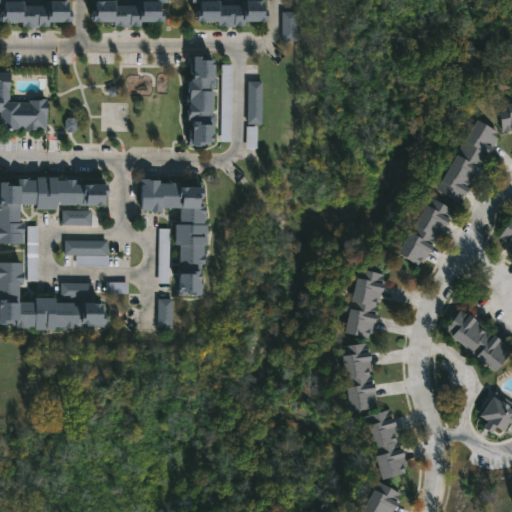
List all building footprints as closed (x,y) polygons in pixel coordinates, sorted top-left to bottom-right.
[(67,0),(67,21),(44,21),(44,25),(18,25),(18,21),(0,21),(0,0),(67,0)] [(164,0),(164,2),(158,2),(159,21),(137,21),(137,25),(110,25),(110,21),(90,21),(90,0),(164,0)] [(262,0),(262,10),(265,10),(265,21),(242,20),(242,26),(216,25),(216,21),(194,20),(195,9),(198,9),(198,2),(189,1),(189,0),(262,0)] [(281,12),(282,42),(297,42),(296,12),(281,12)] [(215,62),(215,78),(216,78),(216,89),(213,88),(213,92),(214,92),(214,114),(217,114),(217,124),(213,124),(213,127),(214,127),(214,145),(205,145),(205,149),(201,148),(193,148),(193,145),(189,145),(189,125),(186,125),(186,98),(188,98),(189,83),(191,83),(191,57),(205,57),(205,62),(215,62)] [(232,65),(221,65),(220,142),(230,142),(232,65)] [(0,73),(9,73),(9,100),(29,100),(29,98),(47,97),(47,129),(25,130),(25,128),(0,128),(0,73)] [(262,82),(247,81),(247,124),(262,125),(262,82)] [(511,132),(506,133),(501,107),(511,104),(511,132)] [(76,118),(65,118),(65,133),(76,132),(76,118)] [(498,140),(487,158),(486,157),(480,166),(481,167),(460,203),(438,189),(466,141),(467,141),(480,121),(501,134),(498,140)] [(108,182),(107,194),(105,194),(105,204),(58,202),(57,209),(37,208),(37,203),(20,203),(20,220),(23,220),(23,243),(0,242),(0,179),(13,180),(13,183),(17,183),(17,175),(87,177),(87,182),(108,182)] [(205,204),(204,210),(206,210),(206,219),(204,219),(204,223),(207,223),(207,228),(209,228),(208,237),(206,237),(206,244),(203,244),(203,247),(206,247),(205,262),(202,262),(201,292),(197,292),(197,294),(179,294),(181,244),(175,243),(176,223),(181,223),(181,206),(162,205),(162,209),(140,209),(141,177),(158,177),(158,180),(200,182),(200,185),(204,185),(204,197),(202,197),(202,204),(205,204)] [(449,221),(447,225),(445,224),(433,244),(435,245),(431,251),(429,251),(420,266),(399,253),(433,196),(454,209),(449,217),(451,218),(449,221)] [(90,226),(91,211),(61,211),(61,225),(90,226)] [(511,244),(502,239),(503,237),(500,235),(511,214),(511,244)] [(27,281),(38,281),(37,226),(26,227),(27,281)] [(107,241),(64,241),(63,255),(76,256),(76,266),(107,266),(107,241)] [(0,261),(22,261),(22,282),(19,282),(19,300),(35,301),(35,296),(56,297),(56,301),(60,301),(61,282),(94,283),(93,302),(103,302),(103,312),(106,312),(106,325),(88,325),(88,322),(83,322),(82,325),(74,325),(74,327),(15,326),(15,322),(0,322),(0,261)] [(382,298),(378,305),(380,306),(374,332),(372,331),(370,338),(346,332),(360,268),(385,273),(383,282),(386,282),(382,298)] [(157,328),(172,329),(172,299),(157,299),(157,328)] [(471,316),(475,319),(476,318),(485,326),(483,328),(493,336),(494,334),(508,345),(506,348),(511,352),(495,371),(445,329),(463,309),(471,316)] [(367,349),(368,352),(370,352),(376,403),(373,403),(373,409),(348,412),(340,347),(367,343),(367,349)] [(511,422),(504,432),(495,426),(491,433),(483,428),(487,422),(480,417),(497,391),(511,400),(511,422)] [(409,471),(383,479),(365,416),(391,409),(409,471)] [(398,505),(395,510),(394,510),(392,511),(363,511),(380,482),(402,494),(398,502),(399,503),(398,505)]
